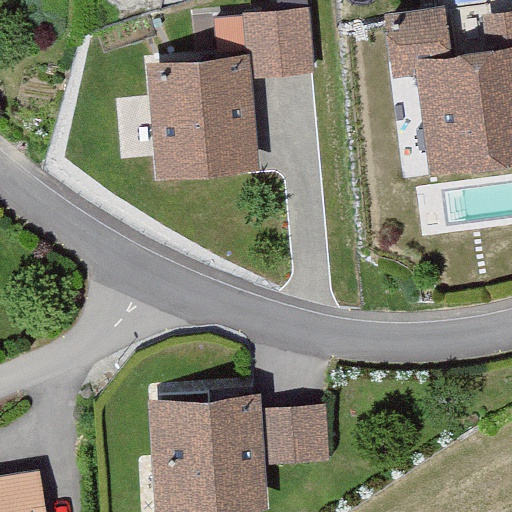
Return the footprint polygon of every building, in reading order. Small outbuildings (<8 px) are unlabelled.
[(431,180),(511,170),(511,21),(481,25),(485,59),(452,63),(447,19),(386,25),(394,91),(421,88),(431,180)] [(145,74),(154,186),(261,178),(254,88),(314,83),(309,23),(215,30),(218,68),(145,74)] [(162,408),(167,507),(261,502),(256,404),(162,408)] [(322,408),(267,412),(271,459),(326,455),(322,408)] [(0,511),(46,511),(42,481),(0,487),(0,511)]
